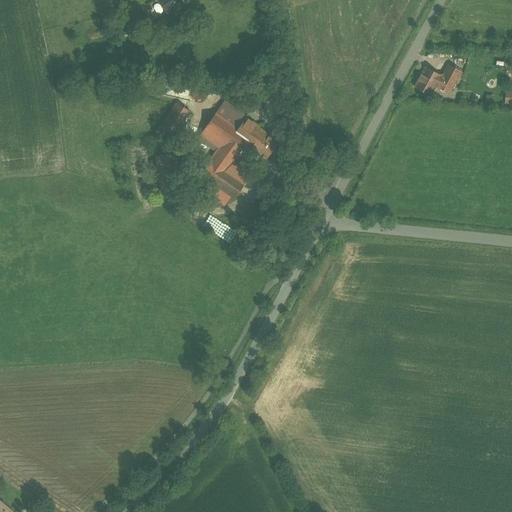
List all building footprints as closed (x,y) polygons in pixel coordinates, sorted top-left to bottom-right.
[(160,0),(170,14),(191,0),(160,0)] [(163,19),(150,26),(157,36),(169,28),(163,19)] [(460,71),(448,65),(443,73),(444,74),(446,78),(445,79),(454,83),(460,71)] [(440,75),(425,67),(421,74),(418,79),(414,86),(430,95),(435,85),(449,93),(454,83),(445,79),(446,78),(444,74),(443,73),(443,74),(440,75)] [(260,126),(224,101),(198,137),(216,151),(211,158),(227,170),(245,145),(246,145),(259,127),(260,126)] [(176,102),(161,126),(175,135),(190,111),(176,102)] [(259,127),(246,145),(266,159),(278,141),(259,127)] [(176,153),(155,157),(161,194),(182,191),(176,153)] [(227,170),(211,158),(199,174),(205,178),(227,194),(233,199),(245,182),(227,170)] [(227,194),(205,178),(201,184),(223,200),(227,194)] [(0,511),(12,511),(0,501),(0,511)]
